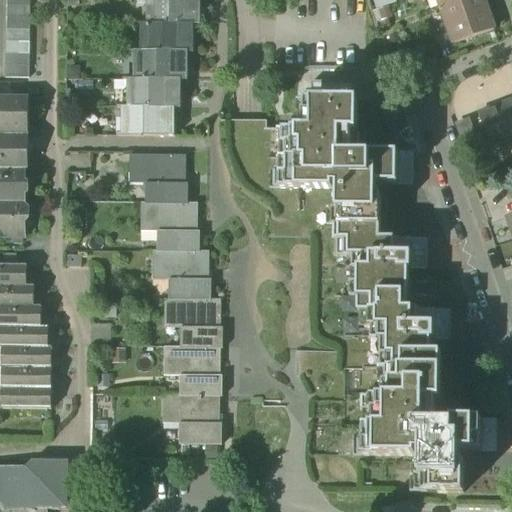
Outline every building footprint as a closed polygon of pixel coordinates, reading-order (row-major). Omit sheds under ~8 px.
[(154,10),(153,25),(194,25),(200,25),(200,0),(146,0),(147,9),(154,10)] [(465,0),(437,0),(441,9),(465,0)] [(487,12),(482,0),(465,0),(441,9),(447,27),(487,12)] [(389,6),(372,12),(377,25),(394,19),(389,6)] [(30,19),(30,7),(6,7),(6,19),(30,19)] [(494,31),(487,12),(447,27),(454,45),(494,31)] [(30,31),(30,19),(6,19),(6,31),(30,31)] [(147,37),(146,53),(188,53),(194,53),(194,25),(153,25),(140,25),(140,37),(147,37)] [(30,43),(30,31),(6,31),(5,43),(30,43)] [(29,55),(30,43),(5,43),(5,55),(29,55)] [(138,64),(138,80),(181,81),(187,81),(188,53),(146,53),(135,52),(134,64),(138,64)] [(29,67),(29,55),(5,55),(5,67),(29,67)] [(29,79),(29,67),(5,67),(5,79),(29,79)] [(134,93),(133,108),(175,109),(181,109),(181,81),(138,80),(128,80),(128,93),(134,93)] [(355,102),(355,84),(311,83),(311,101),(355,102)] [(0,98),(0,135),(29,136),(29,98),(0,98)] [(311,101),(302,101),(302,131),(276,131),(276,159),(269,159),(269,190),(331,191),(334,191),(333,226),(381,227),(381,197),(376,197),(376,185),(398,185),(398,154),(369,153),(368,157),(358,157),(359,133),(358,133),(358,102),(355,102),(311,101)] [(511,103),(479,116),(492,150),(511,142),(511,103)] [(174,138),(175,109),(133,108),(121,108),(121,122),(127,122),(127,137),(174,138)] [(455,125),(463,147),(482,140),(474,118),(455,125)] [(28,170),(29,136),(0,135),(0,170),(24,170),(28,170)] [(398,154),(398,185),(413,185),(414,154),(398,154)] [(146,179),(146,205),(188,206),(188,186),(186,186),(181,186),(181,176),(186,176),(186,157),(129,157),(129,179),(146,179)] [(24,182),(24,170),(0,170),(0,203),(24,204),(24,196),(28,194),(28,185),(24,182)] [(24,206),(24,204),(0,203),(0,238),(24,239),(24,224),(28,220),(28,210),(24,206)] [(157,227),(157,254),(200,254),(200,233),(197,233),(193,233),(193,224),(197,224),(197,206),(188,206),(146,205),(142,205),(142,227),(157,227)] [(381,240),(381,227),(333,226),(333,257),(346,257),(345,285),(359,285),(364,285),(363,370),(378,370),(378,369),(440,370),(441,356),(432,356),(432,341),(434,341),(435,327),(442,327),(442,310),(442,306),(417,306),(417,311),(404,311),(404,299),(409,299),(409,271),(412,271),(412,257),(418,257),(418,240),(418,235),(392,235),(392,240),(381,240)] [(428,240),(418,240),(418,257),(412,257),(412,271),(428,271),(428,240)] [(170,275),(169,302),(212,302),(212,282),(208,282),(204,282),(204,273),(208,274),(208,254),(200,254),(157,254),(153,254),(153,274),(170,275)] [(16,255),(3,255),(3,265),(16,265),(16,255)] [(0,287),(27,288),(27,267),(0,266),(0,287)] [(34,288),(27,288),(0,287),(0,308),(34,308),(34,288)] [(181,324),(181,350),(220,350),(223,350),(223,330),(221,330),(216,330),(216,321),(221,321),(221,302),(212,302),(169,302),(165,302),(165,324),(181,324)] [(42,309),(34,308),(0,308),(0,328),(41,329),(42,309)] [(451,310),(442,310),(442,327),(435,327),(434,341),(451,341),(451,310)] [(49,329),(41,329),(0,328),(0,348),(2,349),(48,349),(49,329)] [(52,349),(48,349),(2,349),(2,369),(52,370),(52,349)] [(180,371),(180,398),(219,398),(222,398),(222,378),(220,378),(215,378),(215,369),(220,369),(220,350),(181,350),(164,350),(164,371),(180,371)] [(52,390),(52,370),(2,369),(2,390),(52,390)] [(440,400),(440,370),(378,369),(378,370),(378,383),(384,383),(384,396),(360,396),(360,411),(364,411),(364,427),(353,427),(353,458),(419,459),(419,476),(410,476),(411,494),(464,495),(464,468),(458,468),(459,453),(481,453),(482,422),(459,422),(459,409),(451,409),(451,400),(440,400)] [(52,411),(52,390),(2,390),(2,411),(52,411)] [(218,417),(219,398),(180,398),(161,398),(161,419),(178,419),(178,447),(220,447),(220,426),(218,426),(213,426),(213,417),(218,417)] [(498,422),(482,422),(481,453),(497,453),(498,422)] [(33,463),(30,466),(39,475),(64,476),(64,507),(60,511),(69,511),(69,463),(33,463)] [(47,511),(60,511),(64,507),(64,476),(39,475),(30,466),(27,469),(0,468),(0,511),(47,511)]
